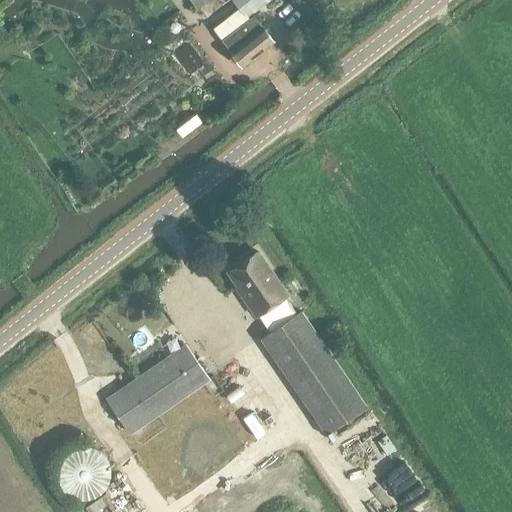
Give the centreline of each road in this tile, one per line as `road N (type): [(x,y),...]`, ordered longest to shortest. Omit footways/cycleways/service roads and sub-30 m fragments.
road 1 (unclassified): [(0,342),(437,0)]
road 2 (track): [(160,216),(303,425),(177,511)]
road 3 (track): [(160,511),(101,425),(44,307),(0,255)]
